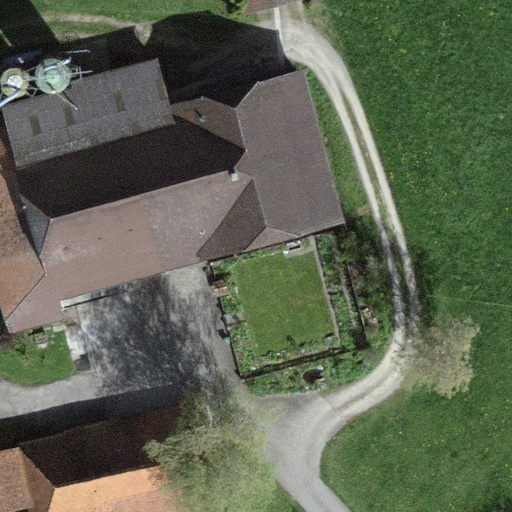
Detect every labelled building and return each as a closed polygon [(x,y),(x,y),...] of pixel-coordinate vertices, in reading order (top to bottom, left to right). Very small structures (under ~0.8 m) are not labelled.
[(242,0),(246,12),(291,0),(242,0)] [(45,53),(35,62),(33,73),(36,81),(45,89),(56,90),(67,84),(72,76),(71,64),(65,55),(54,51),(45,53)] [(172,76),(0,128),(0,287),(13,330),(59,316),(54,297),(331,213),(287,67),(179,100),(172,76)] [(16,67),(5,71),(2,80),(6,87),(14,91),(24,87),(27,78),(24,71),(16,67)] [(206,511),(185,413),(13,451),(26,511),(206,511)]
